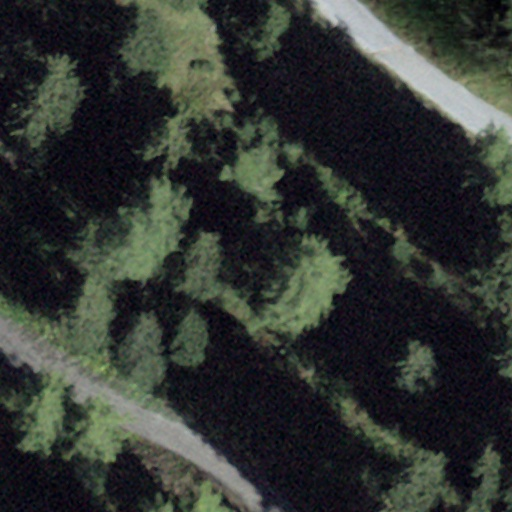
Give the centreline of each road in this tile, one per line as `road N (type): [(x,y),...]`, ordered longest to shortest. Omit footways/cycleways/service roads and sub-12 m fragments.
road 1 (track): [(270,511),(226,469),(55,384),(0,332)]
road 2 (track): [(328,0),(511,138)]
